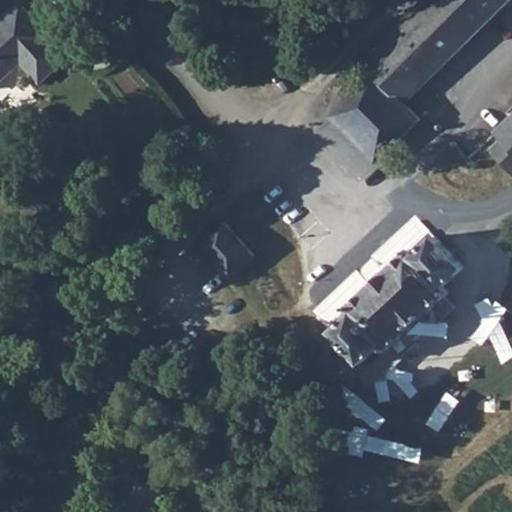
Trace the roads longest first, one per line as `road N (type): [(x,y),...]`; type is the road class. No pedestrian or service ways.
road 1 (residential): [(0,419),(266,155)]
road 2 (residential): [(127,0),(266,155)]
